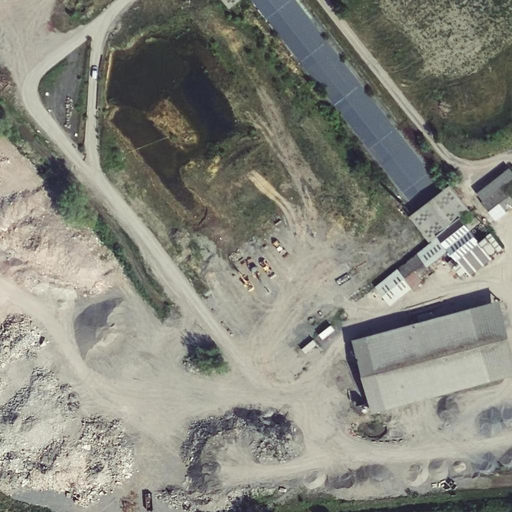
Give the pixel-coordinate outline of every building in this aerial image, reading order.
[(396,265),(190,0),(171,0),(385,273),(396,265)] [(297,0),(249,0),(416,213),(434,199),(445,190),(297,0)] [(466,271),(468,274),(501,248),(490,233),(480,241),(472,231),(467,224),(461,217),(469,210),(450,186),(445,190),(434,199),(416,213),(411,217),(430,241),(438,235),(444,242),(422,260),(418,254),(398,270),(412,287),(432,271),(427,266),(449,249),(459,262),(454,266),(461,275),(466,271)] [(511,198),(502,187),(483,202),(496,219),(511,206),(511,198)] [(398,270),(375,287),(389,304),(412,287),(398,270)] [(472,307),(369,338),(390,409),(493,378),(472,307)]
